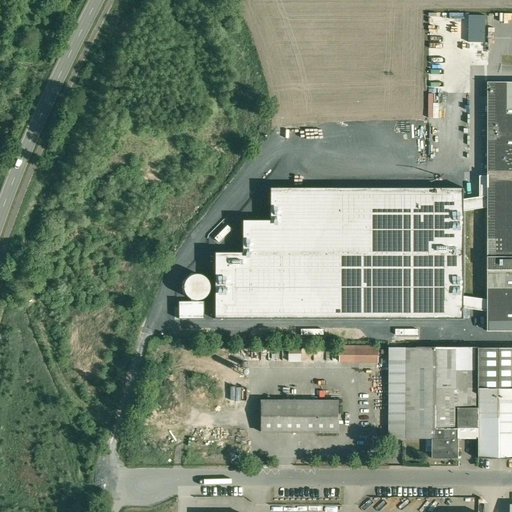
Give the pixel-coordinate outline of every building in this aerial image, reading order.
[(511,82),(488,82),(488,270),(488,331),(511,330),(511,82)] [(213,252),(214,319),(464,319),(464,188),(269,189),(269,220),(241,221),(241,252),(213,252)] [(184,294),(187,297),(191,300),(195,300),(199,300),(203,298),(206,295),(208,292),(209,288),(208,284),(206,280),(203,277),(200,275),(196,275),(191,275),(187,277),(185,281),(183,285),(183,290),(184,294)] [(178,302),(178,319),(203,319),(203,302),(178,302)] [(289,346),(288,362),(302,362),(302,347),(289,346)] [(379,348),(355,347),(355,356),(379,356),(379,348)] [(406,348),(390,347),(389,438),(406,438),(406,348)] [(511,347),(479,348),(479,369),(459,369),(459,439),(479,439),(479,459),(490,459),(511,458),(511,347)] [(479,348),(406,348),(406,438),(433,439),(459,439),(459,369),(479,369),(479,348)] [(339,401),(261,401),(262,432),(340,432),(339,401)] [(459,439),(433,439),(433,458),(459,459),(459,439)]
